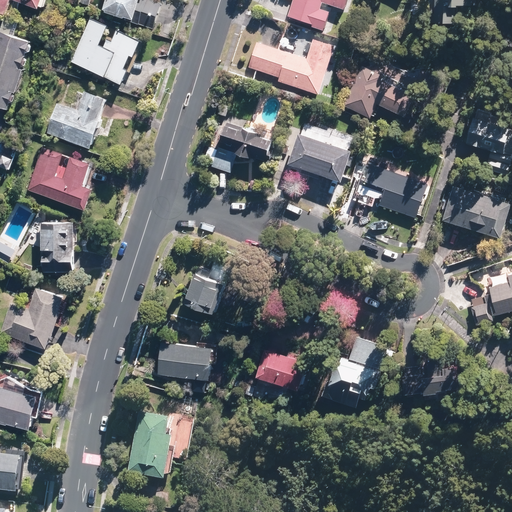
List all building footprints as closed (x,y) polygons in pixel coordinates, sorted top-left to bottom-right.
[(9,0),(0,0),(0,10),(6,13),(9,0)] [(108,0),(106,8),(132,16),(131,19),(154,26),(162,3),(152,0),(108,0)] [(348,0),(296,0),(291,15),(316,22),(315,26),(327,29),(332,11),(323,7),(325,0),(347,7),(348,0)] [(433,0),(434,25),(462,24),(461,4),(479,4),(478,0),(433,0)] [(110,26),(96,20),(77,62),(125,83),(143,41),(120,31),(115,42),(105,38),(110,26)] [(32,42),(1,33),(0,37),(0,100),(13,105),(32,42)] [(338,44),(316,36),(309,56),(259,39),(250,66),(282,77),(281,80),(321,93),(338,44)] [(368,63),(347,102),(374,115),(382,100),(411,114),(421,92),(388,76),(390,73),(368,63)] [(82,110),(59,103),(50,131),(95,146),(111,99),(88,91),(82,110)] [(511,171),(511,124),(479,115),(469,140),(494,148),(488,168),(511,175),(511,171)] [(267,163),(276,139),(230,123),(222,147),(267,163)] [(292,162),(347,179),(357,148),(303,131),(292,162)] [(216,160),(214,166),(233,172),(238,158),(220,152),(221,148),(207,144),(203,156),(216,160)] [(64,153),(46,148),(35,187),(92,204),(97,188),(87,185),(93,162),(75,157),(68,179),(57,176),(64,153)] [(382,204),(419,217),(431,182),(373,163),(368,176),(364,174),(356,198),(375,205),(379,193),(385,195),(382,204)] [(511,199),(458,183),(447,218),(505,235),(511,214),(511,199)] [(78,220),(43,219),(44,271),(79,271),(78,220)] [(16,251),(0,242),(0,254),(12,260),(16,251)] [(200,274),(190,299),(220,310),(231,281),(216,276),(218,271),(200,265),(198,272),(200,274)] [(474,305),(479,324),(496,321),(495,315),(511,309),(511,272),(511,273),(511,276),(511,279),(493,286),(493,292),(486,294),(488,302),(474,305)] [(14,301),(4,331),(52,346),(69,294),(41,285),(33,307),(14,301)] [(165,340),(162,373),(216,377),(218,345),(165,340)] [(312,359),(268,345),(261,374),(304,387),(312,359)] [(402,367),(406,391),(426,388),(428,400),(449,397),(448,388),(464,387),(459,363),(447,365),(444,352),(429,354),(430,362),(402,367)] [(332,374),(326,392),(362,404),(365,396),(370,398),(374,385),(378,385),(383,370),(344,357),(338,375),(332,374)] [(0,385),(0,419),(35,427),(41,394),(0,385)] [(176,415),(142,410),(130,473),(169,480),(178,435),(171,435),(176,415)] [(0,453),(0,488),(21,490),(26,456),(0,453)]
